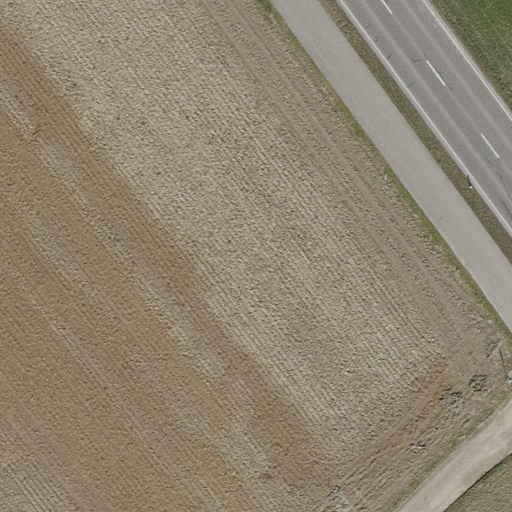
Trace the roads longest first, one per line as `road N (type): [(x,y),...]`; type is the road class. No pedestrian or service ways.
road 1 (secondary): [(377,0),(511,183)]
road 2 (track): [(511,420),(415,511)]
